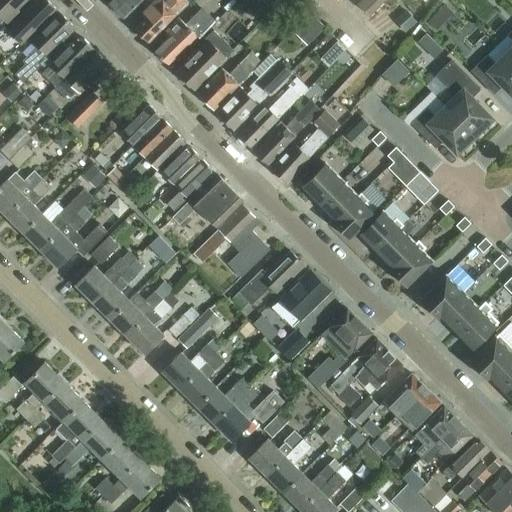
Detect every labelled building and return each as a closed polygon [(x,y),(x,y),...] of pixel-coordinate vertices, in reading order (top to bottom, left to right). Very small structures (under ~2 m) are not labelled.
[(0,52),(6,58),(55,9),(45,0),(35,0),(18,18),(21,21),(9,33),(3,27),(0,29),(0,52)] [(0,0),(0,22),(3,20),(6,23),(18,12),(16,10),(25,0),(0,0)] [(141,0),(108,0),(115,7),(115,10),(120,15),(122,14),(124,17),(141,0)] [(185,0),(167,0),(165,2),(162,0),(155,0),(147,8),(151,12),(135,27),(138,30),(138,34),(142,38),(148,39),(149,40),(188,2),(185,0)] [(264,0),(273,8),(280,0),(264,0)] [(385,0),(361,0),(359,3),(371,15),(385,0)] [(296,28),(311,13),(303,5),(288,20),(296,28)] [(215,22),(210,17),(202,8),(195,15),(188,8),(181,16),(187,22),(186,24),(179,18),(166,31),(171,36),(155,51),(169,65),(198,36),(199,38),(215,22)] [(405,11),(395,20),(406,32),(416,23),(405,11)] [(436,14),(428,22),(437,31),(445,22),(436,14)] [(321,32),(318,28),(322,24),(313,15),(295,33),(307,46),(321,32)] [(41,65),(40,64),(74,29),(61,16),(58,20),(54,16),(30,40),(37,47),(29,55),(22,61),(25,64),(15,74),(23,82),(41,65)] [(233,51),(213,30),(204,38),(208,42),(198,51),(195,52),(191,56),(190,60),(178,72),(186,79),(185,82),(190,87),(193,87),(195,88),(233,51)] [(426,34),(418,42),(423,48),(432,39),(426,34)] [(54,87),(63,79),(93,49),(84,39),(76,39),(41,74),(54,87)] [(346,50),(337,42),(320,59),(329,68),(346,50)] [(104,59),(93,49),(63,79),(54,87),(69,101),(77,92),(103,66),(104,59)] [(261,63),(261,62),(251,53),(229,75),(222,69),(198,92),(206,100),(206,103),(210,107),(212,106),(215,109),(261,63)] [(500,81),(511,93),(511,58),(507,53),(496,63),(488,55),(472,70),(491,89),(500,81)] [(397,60),(383,75),(394,86),(409,72),(397,60)] [(290,74),(278,61),(250,87),(253,90),(248,95),(242,88),(218,112),(225,120),(225,123),(229,127),(232,126),(234,128),(290,74)] [(473,136),(491,119),(472,100),(481,91),(452,61),(436,77),(452,93),(441,104),(473,136)] [(13,84),(6,91),(14,100),(22,92),(13,84)] [(36,98),(53,111),(62,100),(45,86),(36,98)] [(300,98),(299,98),(290,89),(269,109),(265,105),(252,117),(254,119),(239,134),(241,136),(241,139),(246,143),(248,143),(251,146),(300,98)] [(104,103),(93,92),(67,117),(78,128),(104,103)] [(120,132),(132,145),(161,117),(148,104),(120,132)] [(444,141),(456,153),(473,136),(441,104),(432,114),(427,108),(412,123),(437,148),(444,141)] [(268,163),(316,114),(306,105),(286,127),(281,122),(269,134),(271,136),(256,151),(259,154),(258,157),(263,161),(265,161),(268,163)] [(324,111),(322,113),(314,122),(318,127),(300,148),(294,144),(274,167),(273,167),(272,168),(279,175),(279,178),(283,181),(285,180),(287,182),(327,138),(327,137),(339,124),(324,111)] [(161,117),(132,145),(144,157),(173,129),(161,117)] [(347,136),(357,146),(374,130),(364,120),(347,136)] [(31,138),(22,129),(0,150),(9,159),(31,138)] [(173,129),(144,157),(156,169),(184,141),(173,129)] [(62,131),(54,140),(62,148),(71,140),(62,131)] [(386,138),(380,132),(372,140),(378,146),(386,138)] [(18,168),(39,146),(31,138),(9,159),(18,168)] [(173,184),(200,158),(190,147),(184,148),(160,171),(173,184)] [(392,160),(393,161),(401,153),(396,148),(388,156),(392,160)] [(392,160),(394,163),(388,168),(406,186),(420,172),(401,153),(393,161),(392,160)] [(200,158),(173,184),(186,197),(211,173),(210,168),(200,158)] [(318,202),(341,179),(325,162),(301,185),(318,202)] [(94,166),(86,174),(96,185),(105,176),(94,166)] [(0,210),(5,216),(42,179),(33,171),(23,181),(14,172),(0,186),(0,210)] [(133,174),(124,184),(130,190),(139,180),(133,174)] [(154,176),(144,185),(151,192),(160,182),(154,176)] [(212,177),(189,200),(172,217),(179,224),(196,207),(214,226),(238,203),(239,197),(219,176),(212,177)] [(42,179),(5,216),(23,233),(42,214),(33,205),(50,188),(42,179)] [(332,220),(361,192),(360,191),(357,195),(341,179),(318,202),(333,218),(331,220),(332,220)] [(432,184),(424,193),(430,199),(438,191),(432,184)] [(406,188),(400,194),(407,201),(413,195),(406,188)] [(367,199),(361,192),(332,220),(349,237),(374,212),(364,202),(367,199)] [(42,214),(23,233),(40,250),(76,213),(82,207),(74,199),(68,206),(67,205),(50,222),(42,214)] [(448,200),(440,209),(446,215),(454,206),(448,200)] [(241,278),(270,250),(251,230),(259,222),(242,205),(217,229),(218,230),(193,254),(201,263),(226,239),(239,252),(227,264),(241,278)] [(359,233),(375,250),(402,223),(395,217),(392,220),(382,210),(359,233)] [(76,213),(40,250),(57,267),(75,248),(83,256),(107,232),(99,224),(83,239),(75,231),(84,221),(76,213)] [(465,217),(456,226),(462,232),(471,223),(465,217)] [(402,223),(375,250),(390,265),(389,267),(389,268),(418,240),(417,239),(414,242),(399,227),(403,224),(402,223)] [(162,232),(151,241),(168,259),(178,250),(162,232)] [(91,254),(101,263),(118,246),(109,236),(91,254)] [(485,238),(477,246),(483,253),(491,245),(485,238)] [(418,240),(389,268),(406,285),(431,260),(421,250),(425,246),(418,240)] [(275,291),(302,265),(288,251),(264,274),(260,270),(231,298),(242,308),(248,302),(251,305),(270,286),(275,291)] [(502,255),(493,263),(500,270),(508,261),(502,255)] [(93,303),(130,265),(122,257),(103,276),(93,266),(75,285),(93,303)] [(130,265),(93,303),(110,320),(129,301),(120,292),(139,274),(130,265)] [(308,271),(273,305),(292,325),(327,291),(308,271)] [(420,299),(436,316),(462,291),(445,274),(420,299)] [(110,320),(126,336),(171,292),(162,283),(145,301),(137,293),(129,301),(110,320)] [(439,315),(454,330),(485,301),(484,300),(477,307),(462,291),(436,316),(437,317),(439,315)] [(179,300),(171,292),(126,336),(143,353),(162,334),(153,326),(179,300)] [(491,307),(485,301),(454,330),(471,347),(498,321),(488,311),(491,307)] [(177,338),(200,316),(192,308),(170,330),(177,338)] [(209,308),(178,339),(187,348),(218,318),(209,308)] [(321,334),(339,353),(332,360),(328,356),(307,377),(317,389),(346,360),(345,358),(370,333),(346,308),(321,334)] [(24,342),(4,322),(0,326),(0,357),(4,361),(24,342)] [(297,328),(278,346),(291,360),(310,342),(297,328)] [(486,377),(511,351),(511,346),(498,332),(469,360),(486,377)] [(368,382),(375,389),(401,363),(376,338),(350,363),(351,364),(329,386),(338,395),(349,384),(355,378),(363,386),(368,382)] [(180,390),(216,352),(208,344),(190,362),(180,352),(161,371),(180,390)] [(488,376),(504,392),(511,383),(511,351),(486,377),(486,378),(488,376)] [(216,352),(180,390),(196,406),(215,387),(207,379),(225,361),(216,352)] [(28,420),(38,410),(45,402),(65,382),(45,363),(25,383),(36,393),(28,400),(27,399),(17,409),(28,420)] [(390,410),(396,415),(424,387),(410,373),(374,409),(383,417),(390,410)] [(0,399),(5,404),(23,386),(13,377),(0,390),(0,399)] [(249,387),(213,424),(230,440),(249,421),(248,421),(254,415),(261,423),(283,401),(272,390),(252,410),(247,404),(266,385),(258,377),(249,387)] [(215,387),(196,406),(213,424),(249,387),(240,378),(223,395),(215,387)] [(84,402),(65,382),(45,402),(64,422),(84,402)] [(438,401),(424,387),(396,415),(410,429),(438,401)] [(378,405),(368,396),(351,413),(360,423),(378,405)] [(65,459),(103,421),(84,402),(64,422),(65,423),(57,431),(68,441),(53,457),(60,464),(65,459)] [(422,457),(458,421),(443,406),(415,435),(424,444),(416,451),(422,457)] [(36,428),(46,418),(38,410),(28,420),(36,428)] [(326,411),(325,439),(348,439),(349,412),(326,411)] [(280,412),(264,428),(273,437),(289,421),(280,412)] [(370,420),(363,428),(373,438),(380,431),(370,420)] [(122,440),(103,421),(65,459),(73,467),(91,449),(102,459),(122,440)] [(472,435),(458,421),(422,457),(427,463),(438,452),(447,460),(472,435)] [(267,439),(248,458),(266,476),(285,457),(284,456),(292,448),(292,449),(302,439),(294,431),(277,449),(267,439)] [(380,438),(372,445),(383,456),(390,448),(380,438)] [(292,449),(300,457),(310,447),(302,439),(292,449)] [(463,478),(488,452),(476,439),(442,473),(449,479),(456,472),(463,478)] [(141,459),(122,440),(102,459),(121,478),(141,459)] [(488,452),(463,478),(468,484),(457,495),(464,501),(501,464),(488,452)] [(396,455),(389,462),(396,468),(402,461),(396,455)] [(285,457),(266,476),(283,493),(302,474),(285,457)] [(140,497),(159,478),(141,459),(121,478),(122,479),(114,486),(104,496),(112,505),(130,487),(140,497)] [(63,475),(71,467),(66,462),(58,470),(63,475)] [(299,510),(337,472),(328,463),(310,482),(302,474),(283,493),(299,510)] [(411,467),(402,475),(417,489),(425,480),(411,467)] [(494,511),(511,511),(511,475),(506,470),(479,496),(494,511)] [(346,480),(337,472),(299,510),(301,511),(330,511),(336,507),(327,499),(346,480)] [(432,505),(446,492),(431,476),(417,489),(432,505)] [(107,479),(97,489),(104,496),(114,486),(107,479)] [(391,501),(400,509),(417,492),(408,483),(391,501)] [(340,503),(348,511),(365,496),(356,487),(340,503)] [(402,511),(413,511),(425,500),(417,492),(400,509),(402,511)] [(185,511),(189,508),(178,497),(174,501),(173,500),(170,503),(162,494),(143,511),(185,511)] [(413,511),(430,511),(434,509),(425,500),(413,511)] [(453,502),(442,511),(457,511),(460,509),(453,502)]
